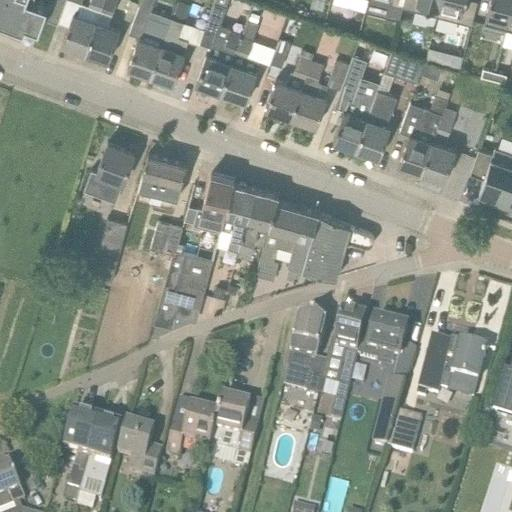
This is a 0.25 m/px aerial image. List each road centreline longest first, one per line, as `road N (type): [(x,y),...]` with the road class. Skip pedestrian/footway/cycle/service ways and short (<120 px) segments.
road 1 (residential): [(465,240),(0,60)]
road 2 (residential): [(0,416),(206,325),(430,258),(465,240)]
